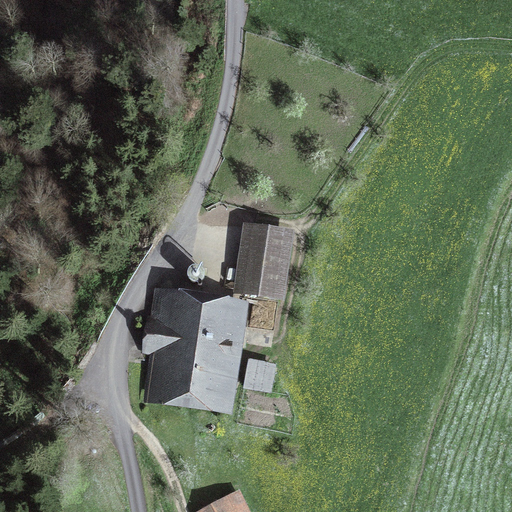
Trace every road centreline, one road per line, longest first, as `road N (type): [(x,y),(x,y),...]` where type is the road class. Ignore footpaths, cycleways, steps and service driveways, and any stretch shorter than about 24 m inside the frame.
road 1 (track): [(230,0),(223,141),(132,300),(118,341),(135,511)]
road 2 (track): [(0,459),(69,408),(119,408)]
road 3 (track): [(184,511),(156,443),(119,408)]
